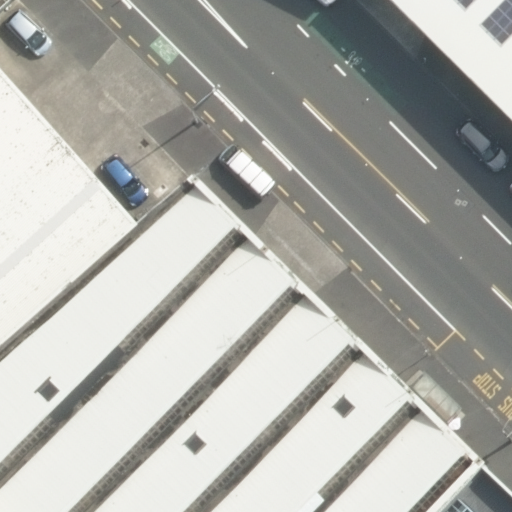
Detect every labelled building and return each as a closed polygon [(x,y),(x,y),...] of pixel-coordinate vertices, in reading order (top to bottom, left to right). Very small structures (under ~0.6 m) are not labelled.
[(0,0),(0,8),(9,0),(0,0)] [(511,0),(392,0),(511,118),(511,0)] [(0,365),(152,227),(0,59),(0,365)] [(0,511),(455,511),(495,471),(498,468),(203,174),(152,227),(0,365),(0,511)] [(511,511),(511,487),(495,471),(455,511),(511,511)]
